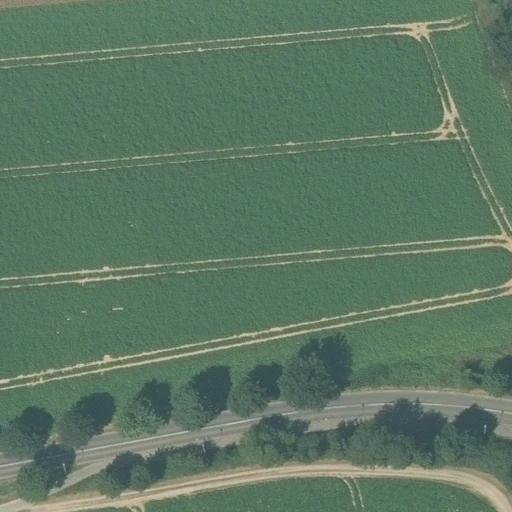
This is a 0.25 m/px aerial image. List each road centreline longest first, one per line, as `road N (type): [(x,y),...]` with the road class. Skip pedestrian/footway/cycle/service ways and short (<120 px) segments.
road 1 (secondary): [(0,467),(326,407),(451,404),(511,414)]
road 2 (track): [(24,511),(320,472),(449,476),(496,497),(505,511)]
